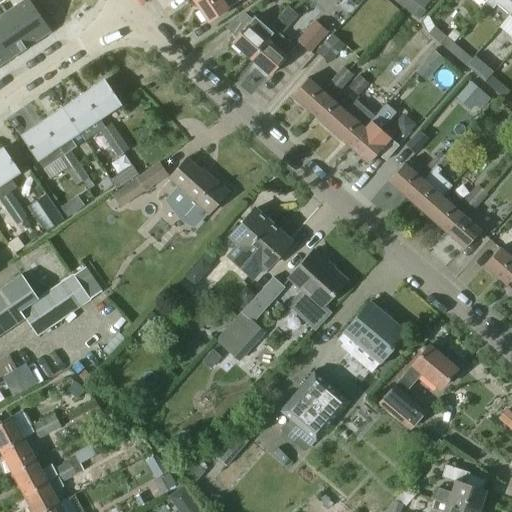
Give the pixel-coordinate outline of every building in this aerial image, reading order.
[(29,0),(24,0),(6,13),(28,46),(50,32),(29,0)] [(193,0),(207,22),(226,9),(239,0),(193,0)] [(419,20),(426,11),(411,0),(396,0),(396,1),(419,20)] [(497,4),(509,15),(511,12),(511,0),(489,0),(487,3),(493,9),(497,4)] [(288,5),(279,15),(280,15),(285,20),(282,23),(288,27),(299,15),(294,11),(288,5)] [(238,17),(225,27),(237,37),(252,19),(250,17),(246,13),(245,12),(238,17)] [(6,13),(0,16),(0,49),(7,60),(28,46),(6,13)] [(278,17),(270,26),(275,31),(281,35),(288,27),(282,23),(285,20),(280,15),(279,15),(278,17)] [(237,37),(231,43),(250,59),(275,31),(270,26),(260,17),(259,16),(254,16),(253,17),(252,19),(237,37)] [(310,52),(328,32),(314,19),(296,40),(310,52)] [(434,26),(428,33),(447,50),(453,43),(434,26)] [(275,31),(250,59),(270,76),(287,57),(295,47),(281,35),(275,31)] [(329,63),(345,45),(332,33),(316,52),(329,63)] [(472,59),(453,43),(447,50),(466,66),(472,59)] [(416,72),(427,81),(445,60),(434,51),(416,72)] [(491,75),(472,59),(466,66),(485,82),(491,75)] [(344,66),(336,75),(346,84),(354,75),(344,66)] [(338,92),(346,84),(336,75),(328,83),(338,92)] [(358,96),(369,84),(358,75),(348,86),(358,96)] [(503,99),(509,92),(491,75),(485,82),(503,99)] [(307,79),(292,97),(312,113),(327,96),(307,79)] [(104,81),(83,95),(99,118),(120,104),(104,81)] [(471,83),(463,92),(480,107),(488,98),(471,83)] [(83,95),(63,108),(79,132),(85,141),(99,131),(105,127),(99,118),(83,95)] [(327,96),(312,113),(330,130),(345,112),(327,96)] [(345,112),(330,130),(349,146),(365,128),(371,121),(375,117),(355,100),(351,104),(345,112)] [(63,108),(42,122),(58,146),(64,155),(70,151),(75,147),(75,146),(69,138),(70,138),(79,132),(63,108)] [(365,128),(349,146),(368,163),(377,153),(385,161),(399,145),(376,126),(371,121),(365,128)] [(22,136),(21,137),(43,169),(44,168),(58,159),(64,155),(58,146),(42,122),(22,136)] [(105,127),(99,131),(117,157),(129,149),(111,123),(105,127)] [(4,148),(0,151),(0,187),(5,195),(10,192),(17,187),(10,178),(20,172),(4,148)] [(64,155),(58,159),(67,172),(79,164),(70,151),(64,155)] [(440,151),(432,160),(442,169),(450,160),(440,151)] [(185,159),(167,179),(187,196),(176,208),(181,216),(187,221),(195,225),(206,212),(208,214),(227,191),(208,175),(206,177),(185,159)] [(434,178),(442,169),(432,160),(424,168),(429,173),(434,178)] [(159,163),(114,195),(122,206),(167,175),(159,163)] [(407,198),(423,181),(403,163),(388,181),(407,198)] [(79,164),(67,172),(76,185),(87,177),(79,164)] [(423,181),(407,198),(426,214),(441,197),(451,186),(438,174),(434,178),(429,173),(423,181)] [(488,194),(478,184),(470,193),(480,202),(488,194)] [(5,195),(0,198),(0,200),(8,212),(18,204),(10,192),(5,195)] [(63,219),(46,193),(27,206),(44,232),(63,219)] [(462,202),(472,211),(480,202),(470,193),(462,202)] [(441,197),(426,214),(445,231),(460,214),(441,197)] [(18,204),(8,212),(16,225),(28,217),(18,204)] [(266,270),(290,242),(254,210),(230,238),(236,243),(226,255),(254,280),(264,268),(266,270)] [(460,214),(445,231),(465,248),(480,231),(460,214)] [(511,259),(500,248),(484,266),(504,283),(511,273),(511,259)] [(324,305),(346,280),(313,251),(288,279),(300,290),(288,303),(303,316),(317,329),(332,312),(324,305)] [(0,334),(24,318),(37,336),(102,291),(85,267),(73,275),(72,274),(37,299),(21,275),(0,288),(0,334)] [(273,277),(215,340),(239,362),(266,332),(254,321),(285,287),(273,277)] [(369,302),(344,331),(344,332),(338,339),(374,370),(405,333),(369,302)] [(449,356),(446,360),(429,345),(412,365),(395,384),(394,384),(378,403),(410,430),(426,411),(405,393),(422,374),(440,389),(449,378),(453,381),(460,372),(460,366),(449,356)] [(0,376),(16,368),(9,355),(0,359),(0,376)] [(24,366),(14,372),(24,389),(34,384),(24,366)] [(315,441),(349,401),(314,371),(280,411),(315,441)] [(498,418),(510,429),(511,427),(511,413),(506,408),(498,418)] [(11,416),(0,421),(0,448),(1,451),(24,438),(34,433),(30,426),(31,425),(22,410),(11,416)] [(53,413),(43,419),(47,425),(44,427),(48,434),(61,427),(53,413)] [(31,425),(30,426),(34,433),(37,440),(48,434),(44,427),(47,425),(43,419),(31,425)] [(24,438),(1,451),(2,453),(12,472),(35,460),(25,441),(24,438)] [(74,458),(65,463),(69,469),(66,470),(71,477),(81,472),(74,458)] [(35,460),(12,472),(15,477),(24,493),(57,475),(54,469),(51,464),(41,470),(38,465),(35,460)] [(65,463),(54,469),(57,475),(61,482),(71,477),(66,470),(69,469),(65,463)] [(204,471),(197,465),(187,475),(194,482),(204,471)] [(479,511),(487,491),(482,489),(485,480),(468,474),(469,472),(446,465),(442,477),(454,481),(450,492),(438,488),(435,500),(473,511),(479,511)] [(153,479),(161,493),(176,485),(168,471),(153,479)] [(57,475),(24,493),(33,511),(40,511),(58,503),(68,498),(63,487),(61,482),(57,475)] [(199,511),(182,489),(170,498),(180,511),(199,511)] [(58,503),(40,511),(76,511),(68,498),(58,503)] [(473,511),(435,500),(430,511),(473,511)] [(394,503),(386,511),(400,511),(403,506),(394,503)]
